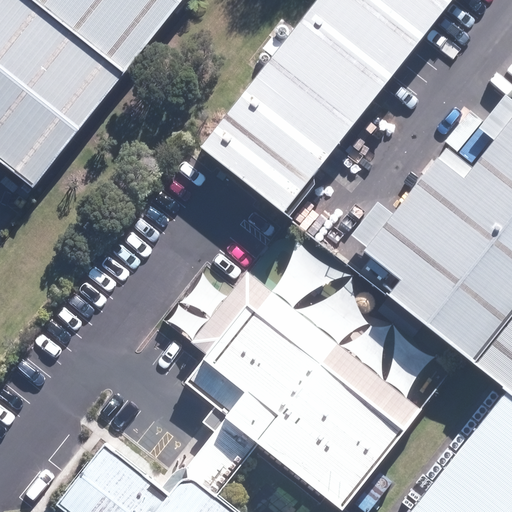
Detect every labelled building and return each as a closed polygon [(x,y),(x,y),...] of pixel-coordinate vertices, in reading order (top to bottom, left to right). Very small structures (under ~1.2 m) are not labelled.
[(120,77),(20,0),(0,0),(0,174),(27,196),(120,77)] [(20,0),(120,77),(181,0),(20,0)] [(328,0),(202,161),(290,229),(469,0),(328,0)] [(387,303),(478,374),(511,330),(511,143),(480,184),(446,158),(366,260),(400,286),(387,303)] [(160,490),(106,448),(57,509),(61,511),(232,511),(215,499),(257,445),(340,511),(402,434),(247,309),(204,362),(245,394),(186,467),(188,480),(185,480),(182,481),(180,482),(177,485),(168,496),(160,490)] [(385,319),(352,359),(411,406),(443,367),(385,319)] [(511,330),(478,374),(511,400),(511,330)] [(511,511),(511,407),(503,400),(415,511),(511,511)] [(172,474),(160,490),(168,496),(177,485),(180,482),(182,481),(185,480),(188,480),(186,467),(183,468),(179,469),(176,471),(172,474)] [(380,472),(355,503),(366,511),(368,511),(392,482),(380,472)]
